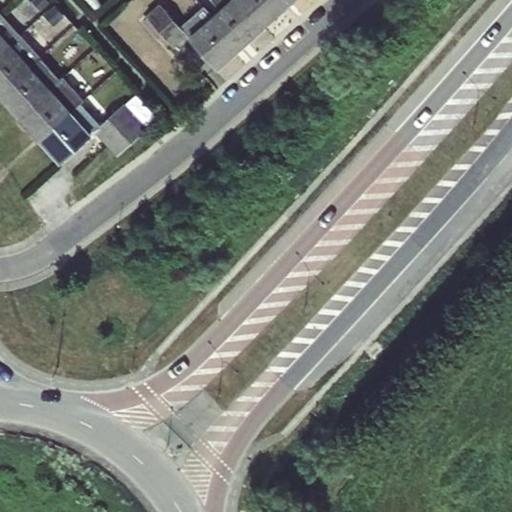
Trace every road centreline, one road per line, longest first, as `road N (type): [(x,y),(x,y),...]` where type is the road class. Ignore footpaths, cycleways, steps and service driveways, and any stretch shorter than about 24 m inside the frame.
road 1 (trunk): [(511,12),(196,358),(92,427)]
road 2 (trunk): [(189,511),(214,460),(255,407),(511,127)]
road 3 (residential): [(346,0),(196,135),(49,248),(0,272)]
road 4 (trunk): [(181,511),(145,466),(92,427)]
